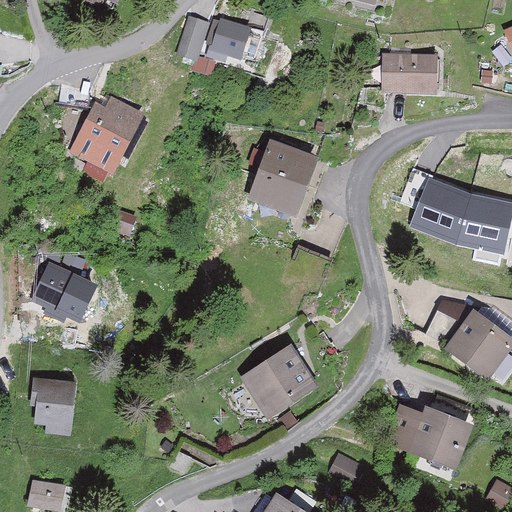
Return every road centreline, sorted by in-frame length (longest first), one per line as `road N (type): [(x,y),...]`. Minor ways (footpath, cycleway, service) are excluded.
road 1 (residential): [(150,511),(277,458),(359,396),(385,345),(353,201),(362,170),(445,126),(511,120)]
road 2 (residential): [(188,0),(132,48),(56,68)]
road 3 (unknown): [(385,345),(511,409)]
